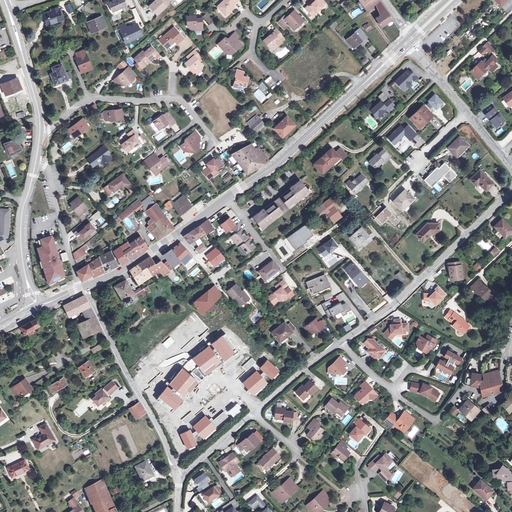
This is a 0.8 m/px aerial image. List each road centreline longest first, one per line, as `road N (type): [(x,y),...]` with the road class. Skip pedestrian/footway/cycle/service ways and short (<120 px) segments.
road 1 (primary): [(225,196),(280,159),(410,39)]
road 2 (residential): [(344,339),(511,190)]
road 3 (residential): [(85,286),(177,476)]
road 4 (primary): [(85,286),(225,196)]
road 5 (residential): [(39,132),(87,99),(173,95)]
road 6 (residential): [(79,287),(44,165),(35,161)]
road 7 (unknown): [(416,281),(357,216),(348,214),(326,233)]
